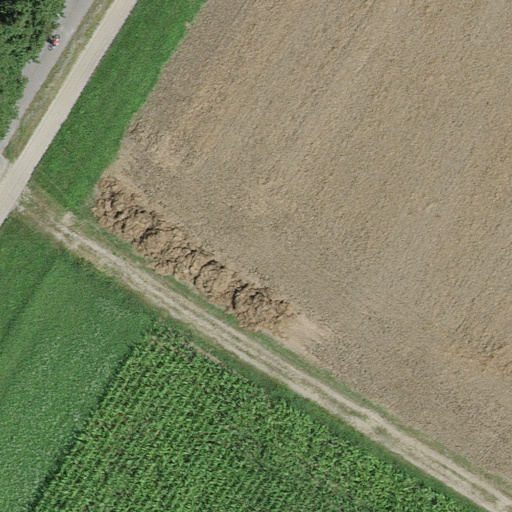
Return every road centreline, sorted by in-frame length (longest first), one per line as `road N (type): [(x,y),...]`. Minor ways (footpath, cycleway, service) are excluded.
road 1 (track): [(508,511),(15,182)]
road 2 (track): [(15,182),(124,0)]
road 3 (track): [(80,0),(0,132)]
